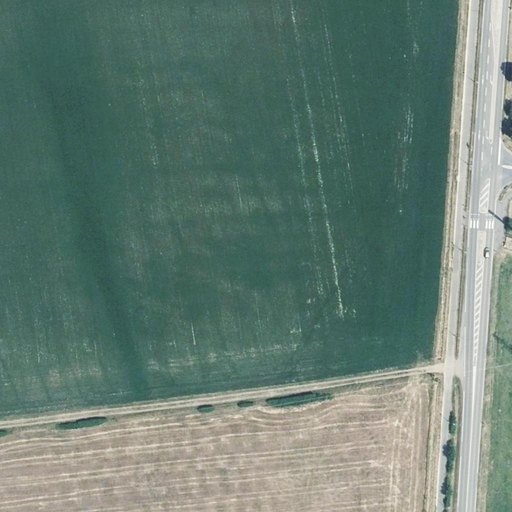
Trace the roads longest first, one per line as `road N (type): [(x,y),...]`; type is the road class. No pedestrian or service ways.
road 1 (tertiary): [(478,158),(471,426)]
road 2 (tertiary): [(471,426),(494,160)]
road 3 (tertiary): [(494,160),(506,0)]
road 4 (tertiary): [(489,0),(478,158)]
